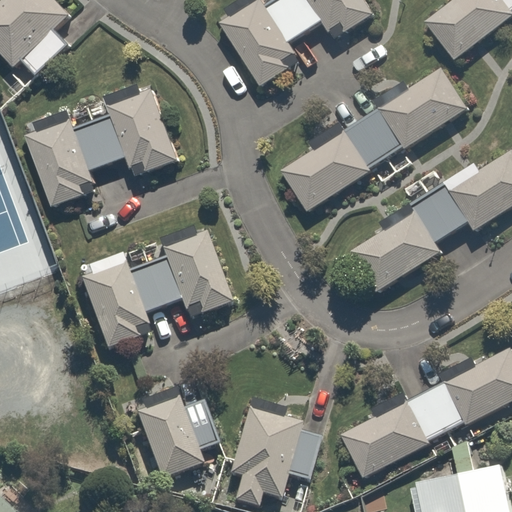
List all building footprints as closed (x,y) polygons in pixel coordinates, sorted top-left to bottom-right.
[(47,27),(63,12),(52,0),(0,0),(0,53),(9,63),(15,58),(33,77),(66,47),(47,27)] [(269,0),(249,0),(214,23),(255,85),(283,66),(278,57),(289,50),(283,40),(316,18),(324,31),(336,23),(342,31),(371,12),(363,0),(270,0),(270,1),(269,0)] [(511,0),(443,0),(422,16),(449,54),(511,7),(511,0)] [(443,64),(278,169),(303,208),(468,103),(443,64)] [(71,119),(22,134),(44,206),(84,194),(82,186),(92,183),(88,171),(123,161),(124,165),(137,161),(140,173),(174,162),(151,87),(101,103),(105,115),(73,124),(71,119)] [(412,207),(349,254),(376,291),(435,247),(431,242),(464,218),(470,227),(511,196),(511,154),(505,146),(446,189),(440,181),(409,204),(412,207)] [(121,266),(78,280),(102,351),(132,341),(127,326),(142,321),(140,314),(178,301),(180,308),(197,302),(201,313),(227,305),(203,232),(155,248),(159,259),(123,271),(121,266)] [(423,438),(461,417),(465,424),(511,398),(511,344),(341,436),(363,478),(427,445),(423,438)] [(179,393),(133,410),(158,481),(205,464),(179,393)] [(321,444),(292,438),(296,418),(242,407),(234,445),(229,444),(223,470),(234,472),(228,502),(255,508),(258,494),(281,498),(285,476),(313,482),(321,444)] [(511,511),(511,465),(407,486),(411,511),(511,511)] [(0,511),(27,511),(0,484),(0,511)]
